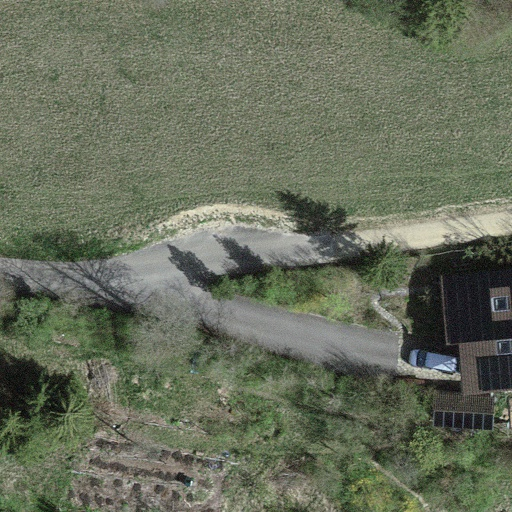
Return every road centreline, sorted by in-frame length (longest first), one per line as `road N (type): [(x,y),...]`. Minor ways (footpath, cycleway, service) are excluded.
road 1 (track): [(511,235),(185,278),(0,282)]
road 2 (track): [(185,278),(220,320),(414,360)]
